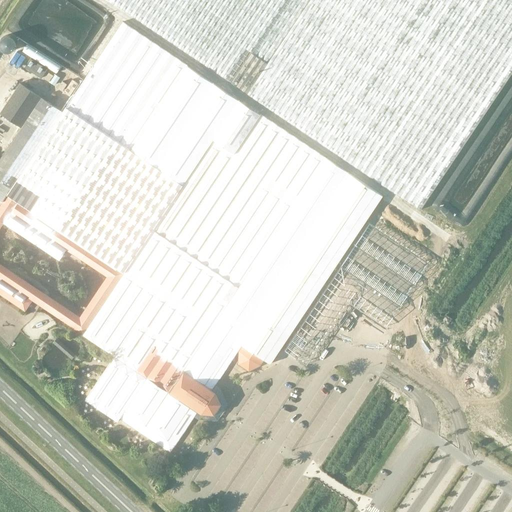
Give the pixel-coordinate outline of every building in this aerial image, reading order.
[(511,0),(106,0),(247,93),(246,94),(420,210),(511,72),(511,0)] [(0,113),(21,127),(0,158),(0,199),(2,202),(8,194),(18,201),(32,210),(58,228),(74,238),(125,272),(83,335),(113,356),(84,400),(116,422),(118,419),(169,453),(197,412),(203,416),(213,415),(216,410),(220,404),(214,392),(211,390),(237,351),(236,364),(248,371),(260,366),(264,360),(270,364),(283,344),(286,347),(284,350),(307,365),(348,303),(385,328),(429,263),(369,223),(296,332),(292,330),(382,196),(240,101),(187,66),(123,22),(66,107),(63,112),(20,83),(0,112),(0,113)] [(29,55),(56,72),(60,64),(25,43),(18,54),(26,59),(29,55)] [(31,58),(25,67),(41,78),(47,69),(31,58)] [(58,79),(62,73),(58,70),(54,75),(58,79)] [(72,80),(64,92),(69,96),(78,83),(72,80)] [(62,82),(58,88),(63,90),(67,85),(62,82)] [(74,238),(58,228),(32,210),(18,201),(8,194),(2,202),(0,205),(0,296),(25,313),(33,302),(83,335),(125,272),(74,238)] [(41,323),(48,313),(34,303),(22,321),(29,326),(35,319),(41,323)] [(343,410),(328,441),(336,444),(350,413),(343,410)]
